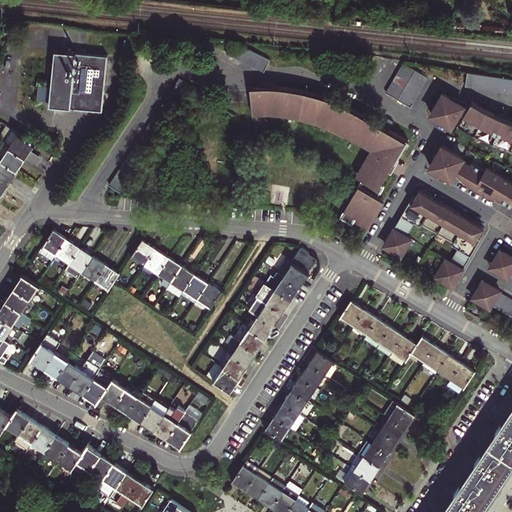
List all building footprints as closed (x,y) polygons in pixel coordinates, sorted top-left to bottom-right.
[(231,54),(236,43),(233,42),(230,40),(230,42),(225,51),(231,54)] [(237,58),(243,46),(236,43),(231,54),(237,58)] [(243,61),(249,50),(243,46),(237,58),(243,61)] [(56,49),(50,104),(103,109),(109,54),(56,49)] [(249,64),(255,53),(249,50),(243,61),(249,64)] [(256,67),(261,56),(255,53),(249,64),(256,67)] [(261,56),(256,67),(262,70),(268,59),(261,56)] [(409,106),(420,88),(423,83),(426,77),(402,63),(399,68),(385,92),(409,106)] [(466,87),(511,92),(511,78),(510,78),(484,75),(467,73),(466,87)] [(179,78),(175,84),(186,91),(190,85),(179,78)] [(186,91),(175,84),(172,89),(182,96),(186,91)] [(356,174),(362,178),(339,217),(351,224),(354,220),(356,217),(369,225),(377,211),(372,208),(371,209),(365,205),(372,193),(378,196),(383,187),(379,185),(385,175),(390,166),(392,162),(395,163),(397,159),(408,140),(368,117),(342,102),(321,94),(294,88),(280,86),(265,86),(250,86),(252,114),(264,113),(288,115),(312,120),(323,124),(334,129),(345,135),(346,133),(371,148),(356,174)] [(182,96),(172,89),(167,96),(178,103),(182,96)] [(451,97),(443,92),(431,113),(434,115),(448,123),(450,125),(463,104),(456,100),(453,98),(451,97)] [(178,103),(167,96),(164,102),(174,108),(178,103)] [(499,116),(480,105),(477,104),(472,101),(469,105),(458,125),(486,142),(511,151),(511,120),(509,120),(507,119),(502,117),(499,116)] [(174,108),(164,102),(160,108),(170,115),(174,108)] [(170,115),(160,108),(155,114),(166,121),(170,115)] [(155,114),(152,120),(162,126),(166,121),(155,114)] [(162,126),(152,120),(148,126),(159,133),(162,126)] [(159,133),(148,126),(144,132),(155,138),(159,133)] [(25,156),(34,143),(18,132),(9,145),(25,156)] [(155,138),(144,132),(140,138),(151,144),(155,138)] [(151,144),(140,138),(136,144),(147,150),(151,144)] [(17,169),(25,156),(9,145),(3,141),(0,145),(0,157),(1,158),(17,169)] [(147,150),(136,144),(132,150),(143,156),(147,150)] [(491,193),(491,194),(494,195),(511,205),(511,182),(485,167),(484,170),(471,162),(469,165),(461,160),(462,157),(441,144),(439,149),(431,162),(429,166),(454,181),(456,177),(457,176),(458,174),(458,173),(465,177),(467,178),(468,179),(466,183),(483,193),(484,191),(484,190),(491,193)] [(143,156),(132,150),(128,156),(139,163),(143,156)] [(27,158),(38,163),(41,156),(31,151),(27,158)] [(139,163),(128,156),(124,162),(135,169),(139,163)] [(0,176),(8,182),(17,169),(1,158),(0,159),(0,176)] [(400,160),(397,159),(395,163),(392,162),(390,166),(385,175),(389,177),(400,160)] [(135,169),(124,162),(120,168),(131,174),(135,169)] [(131,174),(120,168),(116,174),(127,180),(131,174)] [(127,180),(116,174),(113,179),(123,186),(127,180)] [(123,186),(113,179),(109,185),(120,192),(123,186)] [(482,236),(480,234),(484,227),(477,223),(463,214),(460,213),(443,203),(439,201),(423,191),(420,189),(415,195),(413,194),(403,210),(415,217),(413,222),(420,226),(422,224),(453,242),(451,244),(457,248),(470,256),(482,236)] [(371,207),(378,196),(372,193),(365,205),(371,209),(372,208),(371,207)] [(383,199),(378,196),(372,208),(377,211),(383,199)] [(415,217),(403,210),(401,214),(413,222),(415,217)] [(413,222),(401,214),(397,220),(410,228),(413,222)] [(356,217),(354,220),(367,228),(369,225),(356,217)] [(410,228),(397,220),(393,227),(406,235),(410,228)] [(399,246),(386,239),(383,244),(386,246),(401,254),(411,238),(406,235),(393,227),(390,233),(402,241),(399,246)] [(57,252),(67,237),(54,229),(39,250),(53,259),(57,252)] [(390,239),(386,239),(399,246),(402,241),(390,233),(388,236),(391,237),(390,239)] [(70,261),(80,246),(67,237),(57,252),(70,261)] [(146,263),(156,247),(141,237),(131,253),(146,263)] [(83,270),(93,255),(80,246),(70,261),(66,268),(79,276),(83,270)] [(159,271),(169,255),(156,247),(146,263),(159,271)] [(457,248),(454,254),(466,262),(470,256),(457,248)] [(490,266),(506,276),(507,276),(509,274),(511,268),(511,256),(500,249),(490,266)] [(454,254),(450,260),(463,268),(466,262),(454,254)] [(97,279),(107,264),(93,255),(83,270),(97,279)] [(168,284),(182,264),(169,255),(159,271),(165,275),(162,280),(168,284)] [(446,257),(435,274),(448,282),(450,283),(452,284),(463,268),(450,260),(446,257)] [(298,286),(308,272),(292,262),(283,276),(298,286)] [(115,280),(120,272),(107,264),(97,279),(110,287),(115,280)] [(182,293),(195,273),(182,264),(168,284),(182,293)] [(31,297),(40,284),(24,273),(15,286),(31,297)] [(198,297),(209,281),(195,273),(182,293),(195,301),(198,297)] [(290,299),(298,286),(283,276),(275,289),(290,299)] [(490,306),(491,303),(498,291),(499,289),(482,279),(472,296),(490,306)] [(212,306),(222,290),(209,281),(198,297),(212,306)] [(281,312),(290,299),(275,289),(265,283),(257,296),(266,302),(281,312)] [(22,310),(31,297),(15,286),(7,300),(22,310)] [(498,307),(505,295),(498,291),(491,303),(498,307)] [(504,310),(511,299),(505,295),(498,307),(504,310)] [(354,323),(364,308),(351,299),(340,314),(354,323)] [(0,313),(14,323),(22,310),(7,300),(0,309),(0,313)] [(273,325),(281,312),(266,302),(258,314),(273,325)] [(367,331),(377,317),(364,308),(354,323),(367,331)] [(0,332),(5,336),(14,323),(0,313),(0,332)] [(264,338),(273,325),(258,314),(254,320),(250,318),(245,325),(264,338)] [(380,340),(390,325),(377,317),(367,331),(380,340)] [(256,351),(264,338),(245,325),(243,324),(240,330),(245,333),(240,341),(256,351)] [(393,349),(403,334),(390,325),(380,340),(393,349)] [(411,350),(416,343),(403,334),(393,349),(406,358),(411,350)] [(425,359),(435,344),(421,335),(416,343),(411,350),(425,359)] [(32,357),(45,366),(55,350),(42,341),(32,357)] [(247,364),(256,351),(240,341),(232,354),(247,364)] [(438,367),(448,352),(435,344),(425,359),(423,363),(435,371),(438,367)] [(333,360),(317,349),(309,362),(324,373),(333,360)] [(45,366),(59,375),(69,359),(55,350),(45,366)] [(451,376),(461,361),(448,352),(438,367),(451,376)] [(239,377),(247,364),(232,354),(223,367),(239,377)] [(59,375),(71,383),(81,368),(69,359),(59,375)] [(71,383),(84,391),(98,370),(99,368),(86,360),(81,368),(71,383)] [(465,385),(474,370),(461,361),(451,376),(465,385)] [(324,373),(309,362),(300,376),(316,386),(324,373)] [(174,372),(160,364),(157,368),(170,377),(174,372)] [(230,390),(239,377),(223,367),(214,379),(230,390)] [(97,400),(102,393),(112,379),(98,370),(84,391),(97,400)] [(170,377),(169,379),(178,385),(182,378),(174,372),(170,377)] [(316,386),(300,376),(291,389),(307,399),(316,386)] [(102,393),(116,402),(126,386),(113,377),(112,379),(102,393)] [(200,389),(186,381),(183,385),(196,394),(200,389)] [(116,402),(129,410),(140,395),(126,386),(116,402)] [(129,410),(143,419),(157,398),(143,389),(140,395),(129,410)] [(307,399),(291,389),(283,402),(298,412),(307,399)] [(143,419),(155,427),(165,412),(170,405),(157,397),(157,398),(143,419)] [(388,416),(404,426),(413,413),(392,399),(383,412),(388,416)] [(298,412),(283,402),(274,415),(290,425),(298,412)] [(0,434),(7,424),(12,416),(0,407),(0,434)] [(7,424),(20,433),(31,417),(18,408),(12,416),(7,424)] [(480,511),(483,507),(505,474),(511,463),(511,408),(501,425),(499,423),(494,430),(497,431),(480,456),(478,454),(473,461),(476,463),(460,487),(457,485),(453,491),(456,493),(442,511),(480,511)] [(155,427),(169,436),(183,414),(176,410),(172,416),(165,412),(155,427)] [(169,436),(181,445),(199,419),(186,410),(183,414),(169,436)] [(290,425),(274,415),(266,428),(281,438),(290,425)] [(380,429),(396,439),(404,426),(388,416),(380,429)] [(27,437),(34,442),(44,426),(31,417),(20,433),(18,437),(24,441),(27,437)] [(340,422),(333,432),(340,436),(347,427),(340,422)] [(34,442),(47,451),(57,435),(44,426),(34,442)] [(371,442),(387,452),(396,439),(380,429),(371,442)] [(47,451),(60,459),(71,443),(57,435),(47,451)] [(358,452),(379,465),(387,452),(371,442),(366,439),(358,452)] [(68,472),(77,459),(82,452),(71,443),(60,459),(65,462),(61,468),(68,472)] [(77,459),(92,469),(102,453),(88,444),(82,452),(77,459)] [(349,465),(370,478),(379,465),(358,452),(349,465)] [(98,473),(105,478),(115,462),(102,453),(92,469),(87,476),(93,480),(98,473)] [(231,479),(244,487),(257,468),(244,460),(231,479)] [(105,478),(118,487),(129,471),(115,462),(105,478)] [(341,478),(361,491),(370,478),(349,465),(341,478)] [(244,487),(259,496),(271,477),(257,468),(244,487)] [(123,505),(130,494),(141,478),(129,471),(118,487),(111,497),(123,505)] [(259,496),(272,505),(285,486),(271,477),(259,496)] [(130,494),(143,503),(154,487),(141,478),(130,494)] [(272,505),(282,511),(286,511),(298,495),(285,486),(272,505)] [(286,511),(305,511),(311,504),(298,495),(286,511)] [(191,511),(178,503),(172,511),(191,511)]
